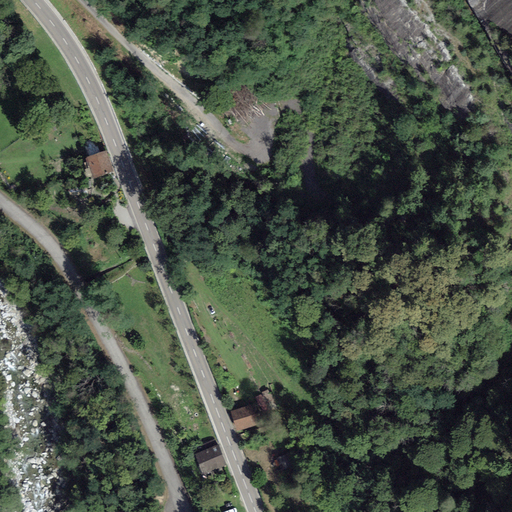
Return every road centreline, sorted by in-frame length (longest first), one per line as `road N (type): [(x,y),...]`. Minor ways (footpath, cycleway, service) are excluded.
road 1 (primary): [(255,511),(99,105),(32,0)]
road 2 (unclassified): [(183,511),(126,372),(71,274),(0,201)]
